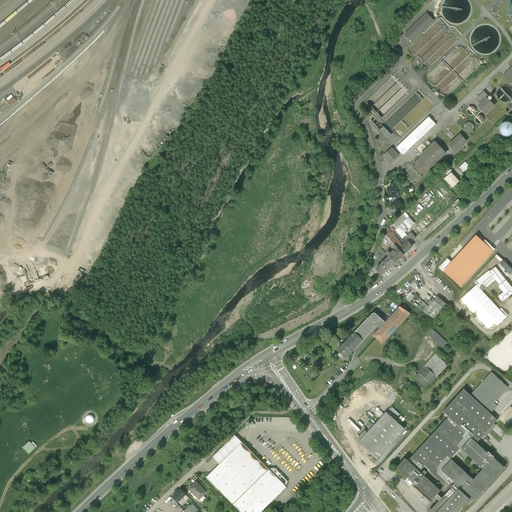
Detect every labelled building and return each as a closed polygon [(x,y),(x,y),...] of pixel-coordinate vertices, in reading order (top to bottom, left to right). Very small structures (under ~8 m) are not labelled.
[(468,0),(444,0),(442,3),(441,8),(441,13),(444,18),(447,22),(452,24),(458,24),(463,23),(467,20),(470,16),(472,11),(471,5),(469,0),(468,0)] [(434,22),(426,14),(404,35),(411,43),(434,22)] [(454,38),(439,23),(411,50),(417,56),(422,61),(429,68),(457,41),(456,39),(454,38)] [(476,28),(473,31),(471,36),(470,41),(472,46),(474,50),(478,53),(483,54),(488,54),(493,53),(497,50),(499,46),(501,41),(500,36),(498,31),(495,28),(490,25),(485,24),(480,25),(476,28)] [(456,48),(455,49),(430,73),(429,74),(428,75),(428,76),(428,77),(428,78),(428,79),(428,80),(428,81),(428,82),(429,82),(430,83),(430,84),(431,84),(432,85),(433,85),(434,85),(435,85),(436,85),(437,87),(437,86),(437,87),(437,88),(437,89),(437,90),(438,90),(438,91),(438,92),(439,93),(440,94),(441,95),(442,95),(443,95),(444,95),(445,95),(446,95),(447,95),(448,94),(449,94),(474,70),(475,71),(477,69),(477,68),(478,67),(478,65),(478,64),(478,62),(478,61),(477,60),(476,59),(465,48),(464,47),(463,46),(461,46),(460,46),(458,46),(457,46),(458,48),(457,48),(456,48)] [(421,63),(422,61),(417,56),(416,58),(417,59),(410,65),(411,65),(410,67),(412,69),(417,64),(420,67),(422,65),(421,63)] [(406,70),(405,68),(403,68),(399,75),(402,78),(408,72),(408,71),(407,70),(406,70)] [(399,71),(397,70),(363,102),(380,120),(412,89),(402,78),(399,75),(397,73),(399,71)] [(503,86),(500,87),(499,88),(497,90),(496,93),(494,93),(494,94),(496,94),(496,95),(498,98),(499,100),(502,102),(505,102),(508,101),(510,100),(511,97),(511,89),(510,87),(509,86),(506,85),(503,86)] [(418,89),(417,88),(382,122),(398,139),(399,138),(400,137),(428,110),(429,110),(435,104),(428,98),(430,96),(427,93),(425,95),(419,88),(418,89)] [(494,106),(486,98),(488,96),(484,92),(477,98),(481,103),(478,106),(485,114),(494,106)] [(6,98),(8,100),(0,106),(0,107),(3,112),(16,100),(11,94),(6,98)] [(472,107),(471,107),(469,107),(468,108),(467,109),(466,111),(466,112),(467,113),(468,115),(469,115),(470,116),(472,116),(473,115),(474,114),(474,113),(475,112),(475,111),(474,109),(474,108),(472,107)] [(380,130),(383,127),(373,116),(370,120),(380,130)] [(480,116),(479,116),(477,116),(476,117),(475,118),(475,119),(475,120),(475,121),(475,123),(477,124),(478,125),(480,124),(481,124),(482,123),(483,121),(483,120),(483,118),(482,117),(480,116)] [(432,120),(429,117),(396,148),(403,156),(436,125),(433,121),(435,120),(434,119),(432,120)] [(467,132),(469,133),(471,132),(473,131),(473,129),(473,126),(472,124),(471,123),(468,123),(466,123),(465,125),(464,127),(464,129),(465,131),(467,132)] [(506,123),(503,123),(501,125),(500,127),(499,129),(500,132),(501,134),(502,136),(505,137),(507,137),(510,136),(511,135),(511,134),(511,125),(511,124),(508,123),(506,123)] [(392,136),(383,127),(380,130),(388,139),(392,136)] [(466,142),(460,135),(449,145),(455,152),(466,142)] [(384,143),(381,146),(387,152),(390,150),(384,143)] [(445,154),(434,143),(422,154),(424,156),(422,157),(415,163),(424,173),(445,154)] [(383,157),(390,164),(398,156),(391,148),(390,150),(387,152),(383,157)] [(464,172),(470,166),(466,161),(460,167),(464,172)] [(415,184),(422,177),(409,163),(408,164),(403,169),(402,170),(415,184)] [(459,182),(451,173),(444,179),(452,188),(459,182)] [(391,188),(387,188),(388,198),(396,198),(395,192),(396,191),(395,182),(391,183),(391,188)] [(386,215),(391,213),(396,211),(393,205),(385,209),(386,215)] [(403,215),(396,220),(393,224),(397,228),(399,226),(404,232),(414,224),(408,218),(407,219),(403,215)] [(397,247),(404,255),(412,247),(404,238),(400,243),(392,234),(391,233),(393,232),(390,229),(389,231),(386,236),(395,245),(397,247)] [(415,238),(411,233),(407,236),(412,241),(415,238)] [(395,245),(386,236),(386,235),(383,239),(392,247),(395,245)] [(493,251),(476,236),(452,263),(447,259),(439,267),(461,287),(493,251)] [(449,258),(452,261),(467,245),(464,242),(449,258)] [(388,257),(394,263),(395,263),(404,255),(397,247),(395,245),(392,247),(394,249),(390,254),(388,252),(385,254),(388,257)] [(496,267),(503,259),(497,254),(490,262),(496,267)] [(394,263),(388,257),(376,269),(382,275),(394,263)] [(509,267),(504,261),(500,265),(505,270),(509,267)] [(496,279),(499,284),(505,280),(500,274),(495,268),(478,283),(483,290),(496,279)] [(498,296),(501,300),(507,296),(511,291),(511,289),(505,280),(499,284),(504,292),(498,296)] [(504,314),(478,286),(462,302),(488,329),(504,314)] [(430,305),(419,298),(420,297),(417,295),(410,302),(436,320),(445,310),(433,301),(430,305)] [(449,306),(437,297),(433,301),(445,310),(449,306)] [(382,344),(409,314),(400,305),(385,321),(379,328),(372,335),(382,344)] [(367,316),(364,320),(373,328),(376,325),(379,328),(385,321),(375,312),(374,312),(373,312),(372,312),(368,317),(367,316)] [(364,320),(358,327),(367,335),(373,328),(364,320)] [(358,327),(351,334),(360,342),(367,335),(358,327)] [(431,329),(427,333),(443,347),(447,343),(447,342),(446,343),(443,340),(444,339),(443,339),(440,336),(439,336),(436,333),(436,332),(435,332),(432,329),(432,328),(431,329)] [(351,334),(345,340),(354,349),(360,342),(351,334)] [(342,355),(345,358),(354,349),(345,340),(343,343),(342,342),(336,349),(340,353),(339,355),(341,357),(342,355)] [(442,360),(435,354),(418,372),(419,373),(419,372),(431,383),(447,365),(444,362),(445,361),(443,359),(442,360)] [(430,384),(431,383),(419,372),(419,373),(417,374),(411,369),(409,372),(426,387),(430,383),(430,384)] [(463,389),(443,412),(448,417),(408,461),(405,459),(397,468),(410,481),(411,483),(412,482),(413,483),(415,485),(416,485),(432,500),(440,491),(424,476),(427,473),(424,470),(421,473),(419,472),(424,466),(444,484),(449,478),(455,483),(453,486),(452,485),(450,486),(446,491),(447,492),(431,509),(430,509),(428,511),(458,511),(471,499),(474,501),(481,493),(482,493),(484,491),(483,491),(505,468),(494,457),(488,452),(487,452),(476,443),(494,423),(497,420),(490,413),(497,406),(493,402),(497,398),(497,399),(508,387),(491,373),(470,395),(463,389)] [(500,402),(511,390),(509,388),(498,400),(500,402)] [(385,412),(358,441),(373,455),(370,458),(375,462),(378,459),(377,459),(405,429),(385,412)] [(213,457),(219,464),(206,477),(240,511),(260,511),(285,487),(287,481),(274,469),(267,469),(234,435),(213,457)] [(29,453),(36,446),(30,439),(22,447),(29,453)] [(206,492),(196,481),(188,489),(198,500),(206,492)] [(185,495),(180,489),(171,497),(177,503),(185,495)]
